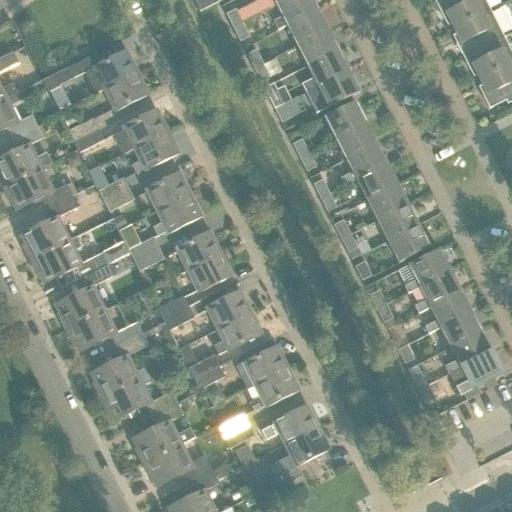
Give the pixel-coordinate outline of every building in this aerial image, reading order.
[(278,31),(287,27),(317,11),(311,0),(288,0),(276,6),(282,18),(273,22),(278,31)] [(490,11),(484,0),(448,0),(437,6),(443,19),(447,17),(453,30),(490,11)] [(250,9),(254,18),(266,12),(262,4),(250,9)] [(327,31),(317,11),(287,27),(297,47),(327,31)] [(503,37),(490,11),(453,30),(460,43),(456,44),(463,57),(503,37)] [(237,14),(228,18),(233,29),(243,24),(237,14)] [(233,29),(239,40),(248,35),(243,24),(233,29)] [(338,52),(327,31),(297,47),(307,67),(338,52)] [(511,64),(511,53),(503,37),(463,57),(471,73),(474,71),(479,81),(511,64)] [(104,91),(137,74),(126,52),(93,69),(104,91)] [(307,67),(317,87),(348,72),(338,52),(307,67)] [(0,102),(5,100),(17,95),(12,85),(1,91),(0,89),(0,72),(19,63),(13,53),(0,59),(0,102)] [(258,54),(248,58),(254,69),(263,64),(258,54)] [(254,69),(259,80),(268,75),(263,64),(254,69)] [(511,64),(479,81),(486,94),(482,96),(489,109),(506,101),(508,104),(511,102),(511,64)] [(65,70),(43,81),(48,92),(71,81),(65,70)] [(316,114),(328,108),(329,109),(359,94),(348,72),(317,87),(324,101),(313,106),(316,114)] [(148,95),(137,74),(104,91),(115,112),(148,95)] [(279,94),(269,99),(275,110),(284,105),(279,94)] [(0,102),(0,132),(5,130),(11,141),(37,128),(31,116),(17,123),(9,108),(21,102),(17,95),(5,100),(0,102)] [(355,104),(325,119),(336,140),(365,125),(355,104)] [(275,110),(280,121),(289,116),(284,105),(275,110)] [(167,133),(156,111),(123,128),(134,150),(167,133)] [(99,131),(93,120),(68,133),(73,144),(99,131)] [(376,146),(365,125),(336,140),(346,161),(376,146)] [(0,184),(2,189),(40,170),(40,169),(51,164),(46,154),(35,159),(29,146),(42,139),(37,128),(11,141),(16,153),(0,160),(0,184)] [(99,131),(73,144),(79,155),(104,141),(99,131)] [(136,174),(144,170),(145,171),(178,154),(167,133),(134,150),(140,161),(132,166),(136,174)] [(304,144),(294,148),(300,159),(309,154),(304,144)] [(346,161),(348,163),(353,173),(340,179),(344,187),(357,181),(386,166),(376,146),(346,161)] [(76,154),(65,159),(69,167),(74,169),(82,165),(76,154)] [(300,159),(305,170),(314,165),(309,154),(300,159)] [(386,166),(357,181),(367,201),(397,186),(386,166)] [(2,189),(10,204),(12,202),(17,212),(40,200),(46,211),(72,197),(66,185),(52,193),(40,170),(2,189)] [(190,196),(179,174),(146,191),(157,213),(190,196)] [(98,192),(103,203),(129,190),(123,179),(98,192)] [(324,184),(315,189),(320,199),(330,195),(324,184)] [(397,186),(367,201),(378,223),(408,207),(397,186)] [(129,190),(103,203),(109,214),(134,201),(129,190)] [(320,199),(326,210),(335,206),(330,195),(320,199)] [(158,238),(167,233),(168,234),(201,217),(190,196),(157,213),(162,223),(153,228),(158,238)] [(25,246),(23,247),(30,262),(69,242),(57,219),(78,208),(72,197),(46,211),(51,222),(21,237),(25,246)] [(378,223),(388,242),(388,243),(418,228),(408,207),(378,223)] [(345,225),(336,229),(341,240),(351,235),(345,225)] [(388,243),(399,264),(429,249),(418,228),(388,243)] [(220,255),(209,233),(176,250),(187,272),(220,255)] [(341,240),(347,251),(356,246),(351,235),(341,240)] [(30,262),(37,276),(40,275),(44,284),(75,269),(80,280),(111,264),(112,264),(107,254),(102,257),(101,255),(81,266),(74,252),(81,248),(76,238),(69,242),(30,262)] [(159,249),(153,238),(128,251),(134,262),(159,249)] [(159,249),(134,262),(139,273),(164,260),(159,249)] [(439,251),(409,266),(417,281),(404,287),(408,294),(420,288),(450,273),(439,251)] [(231,276),(220,255),(187,272),(198,293),(231,276)] [(60,315),(58,316),(66,331),(104,311),(93,288),(117,276),(111,264),(80,280),(86,290),(55,306),(60,315)] [(357,271),(362,282),(371,277),(366,267),(357,271)] [(420,288),(421,290),(427,301),(415,308),(418,314),(430,308),(460,293),(450,273),(420,288)] [(250,314),(239,293),(206,310),(217,331),(250,314)] [(460,293),(430,308),(437,321),(425,328),(429,335),(440,329),(441,328),(470,313),(460,293)] [(381,295),(371,299),(377,310),(386,306),(381,295)] [(163,322),(189,308),(183,297),(157,311),(163,322)] [(377,310),(382,321),(391,316),(386,306),(377,310)] [(189,308),(163,322),(168,333),(194,319),(189,308)] [(66,331),(73,345),(75,344),(80,354),(110,339),(115,348),(141,335),(136,325),(117,335),(104,311),(66,331)] [(441,328),(450,348),(451,349),(481,334),(470,313),(441,328)] [(218,356),(227,352),(228,352),(261,335),(250,314),(217,331),(223,342),(214,347),(218,356)] [(396,346),(407,340),(399,326),(389,331),(396,346)] [(481,334),(451,349),(457,361),(445,367),(449,375),(461,369),(491,354),(481,334)] [(115,348),(121,359),(90,375),(95,384),(93,385),(101,400),(154,373),(155,372),(153,368),(147,371),(145,368),(135,373),(127,357),(147,347),(141,335),(115,348)] [(181,351),(190,368),(197,364),(188,347),(181,351)] [(403,362),(412,357),(407,347),(397,351),(403,362)] [(288,369),(277,348),(244,365),(254,386),(288,369)] [(461,369),(468,382),(455,388),(460,397),(502,376),(491,354),(461,369)] [(190,368),(196,379),(219,367),(213,356),(197,364),(190,368)] [(225,377),(219,367),(196,379),(201,390),(225,377)] [(299,391),(288,369),(254,386),(260,398),(250,403),(254,412),(265,407),(265,408),(299,391)] [(110,413),(114,422),(145,407),(151,417),(177,404),(171,393),(151,404),(142,386),(152,381),(149,376),(155,374),(154,373),(101,400),(108,414),(110,413)] [(422,375),(413,380),(418,391),(428,386),(422,375)] [(428,386),(418,391),(424,401),(433,397),(428,386)] [(177,404),(151,417),(157,429),(133,441),(137,450),(135,451),(142,465),(181,446),(195,438),(191,429),(176,436),(169,423),(183,416),(177,404)] [(318,429),(307,407),(274,424),(285,446),(318,429)] [(219,428),(224,439),(249,426),(244,415),(219,428)] [(255,436),(249,426),(224,439),(230,449),(255,436)] [(329,450),(318,429),(285,446),(290,456),(276,463),(281,473),(274,476),(274,477),(250,489),(256,500),(301,477),(296,467),(329,450)] [(186,487),(212,473),(204,458),(190,464),(181,446),(142,465),(150,480),(152,479),(157,489),(181,477),(186,487)] [(186,487),(191,498),(168,510),(168,511),(214,511),(204,492),(217,485),(212,473),(186,487)] [(252,498),(243,503),(247,509),(255,505),(252,498)]
